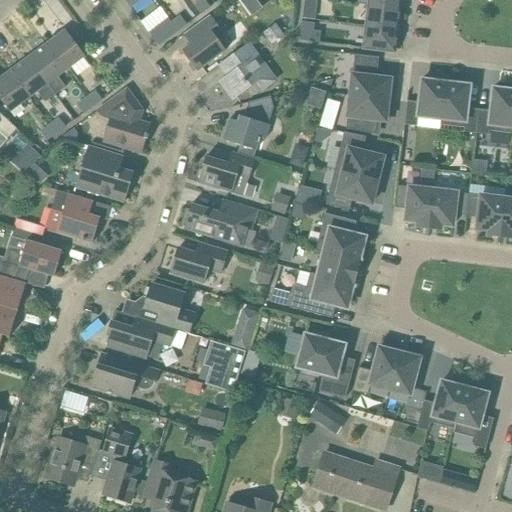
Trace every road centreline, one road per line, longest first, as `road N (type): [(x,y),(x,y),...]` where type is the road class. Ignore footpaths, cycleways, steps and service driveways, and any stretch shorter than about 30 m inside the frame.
road 1 (residential): [(4,508),(61,325),(80,293),(144,244),(152,226),(173,101),(96,0)]
road 2 (residential): [(511,261),(410,251),(394,324),(511,369)]
